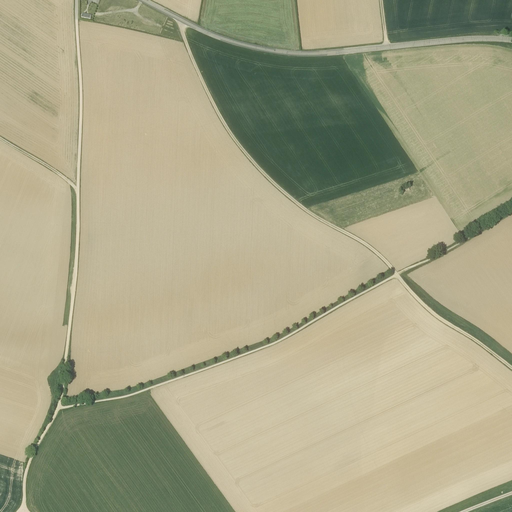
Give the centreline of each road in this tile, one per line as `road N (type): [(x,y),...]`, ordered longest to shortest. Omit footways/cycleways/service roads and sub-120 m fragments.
road 1 (unclassified): [(511,40),(285,52),(227,41),(143,0)]
road 2 (track): [(57,408),(131,394),(278,343),(396,273)]
road 3 (track): [(396,273),(258,169),(220,120),(177,17)]
road 4 (track): [(57,408),(77,190)]
road 5 (track): [(77,190),(76,0)]
road 6 (track): [(511,368),(435,316),(396,273)]
road 7 (track): [(511,211),(396,273)]
